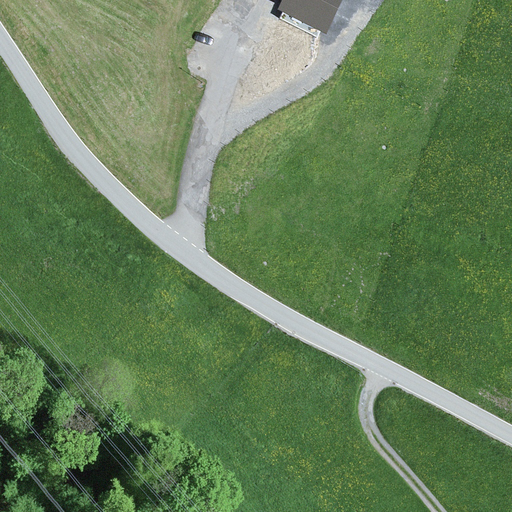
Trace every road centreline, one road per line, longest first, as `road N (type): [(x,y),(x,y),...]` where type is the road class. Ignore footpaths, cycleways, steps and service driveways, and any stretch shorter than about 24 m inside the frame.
road 1 (unclassified): [(511,439),(256,301),(181,251),(65,137),(0,40)]
road 2 (track): [(181,251),(228,52),(255,0)]
road 3 (track): [(438,511),(370,431),(366,413),(381,367)]
road 4 (track): [(245,19),(315,40),(342,30),(371,0)]
